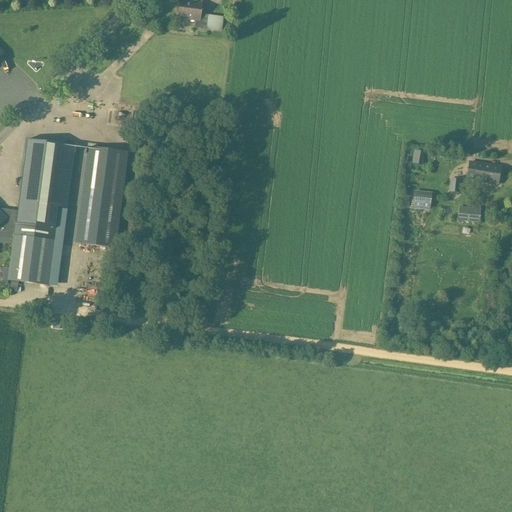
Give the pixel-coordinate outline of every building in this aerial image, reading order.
[(180,2),(178,19),(179,18),(187,20),(187,21),(199,22),(198,30),(207,31),(209,17),(201,16),(202,5),(180,2)] [(13,247),(8,281),(48,286),(58,208),(67,210),(75,147),(27,140),(17,212),(13,247)] [(88,149),(76,244),(117,250),(129,155),(88,149)] [(414,164),(424,164),(424,151),(414,150),(414,164)] [(464,179),(464,182),(499,186),(501,167),(497,167),(473,164),(472,171),(465,171),(464,179)] [(450,179),(449,192),(460,194),(461,180),(450,179)] [(414,191),(412,209),(430,211),(432,193),(414,191)] [(459,207),(458,221),(479,223),(480,208),(459,207)] [(0,211),(8,219),(0,227),(0,244),(13,247),(17,212),(0,210),(0,211)] [(0,227),(8,219),(0,211),(0,227)]
